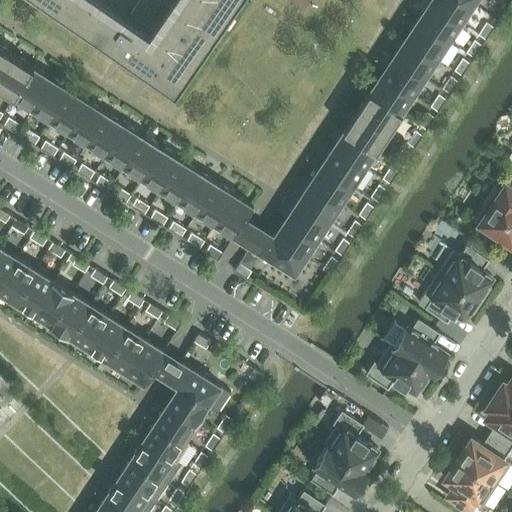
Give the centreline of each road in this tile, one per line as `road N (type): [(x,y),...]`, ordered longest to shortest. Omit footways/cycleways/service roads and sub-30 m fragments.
road 1 (residential): [(430,435),(0,161)]
road 2 (residential): [(430,435),(511,313)]
